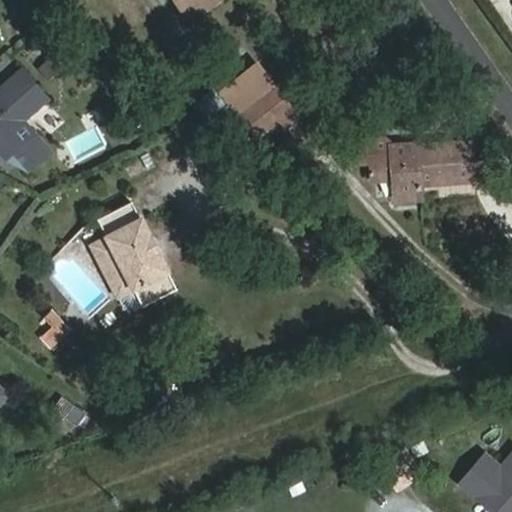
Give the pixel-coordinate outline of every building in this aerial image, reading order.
[(177,0),(188,17),(212,0),(177,0)] [(228,122),(274,87),(256,65),(220,93),(215,86),(192,105),(223,127),(227,124),(228,122)] [(0,88),(0,151),(6,158),(29,170),(50,151),(23,120),(48,98),(22,70),(0,88)] [(128,93),(97,71),(90,81),(121,103),(128,93)] [(299,117),(274,87),(228,122),(227,124),(245,146),(279,120),(285,127),(299,117)] [(392,199),(422,197),(421,185),(419,156),(420,156),(419,145),(395,147),(385,142),(355,144),(356,166),(371,165),(372,183),(390,181),(392,199)] [(471,142),(419,145),(420,156),(419,156),(421,185),(474,181),(473,163),(471,142)] [(488,161),(473,163),(474,181),(475,186),(490,185),(488,161)] [(422,197),(392,199),(392,206),(422,203),(422,197)] [(153,236),(134,199),(83,226),(119,296),(125,305),(137,309),(179,287),(170,270),(171,269),(160,250),(155,252),(148,238),(153,236)] [(160,250),(153,236),(148,238),(155,252),(160,250)] [(49,326),(61,338),(69,331),(57,319),(49,326)] [(456,473),(511,453),(511,412),(442,437),(456,473)]
